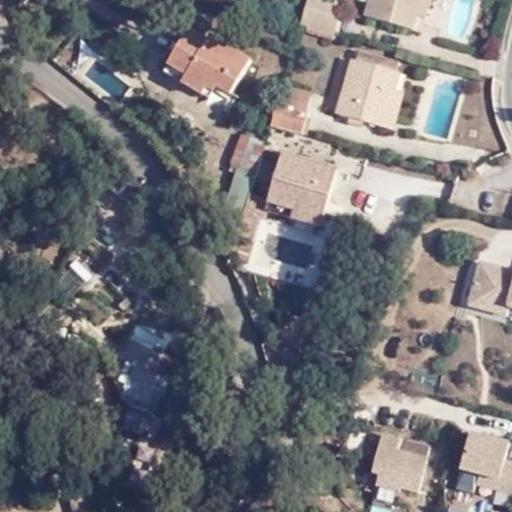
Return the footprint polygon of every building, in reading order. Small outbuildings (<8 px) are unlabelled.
[(308,25),(315,1),(312,0),(309,0),(302,23),(308,25)] [(413,14),(417,0),(381,0),(380,5),(368,2),(363,15),(408,30),(413,14)] [(430,0),(417,0),(413,14),(424,16),(430,0)] [(308,25),(338,34),(345,10),(315,1),(308,25)] [(178,65),(220,90),(224,83),(239,91),(260,60),(226,36),(220,42),(199,31),(178,65)] [(386,130),(397,95),(405,68),(365,56),(356,69),(342,117),(386,130)] [(214,99),(220,90),(178,65),(172,73),(214,99)] [(283,106),(311,113),(318,93),(290,85),(283,106)] [(407,96),(397,95),(386,130),(398,133),(407,96)] [(278,125),(310,135),(315,114),(311,113),(283,106),(278,125)] [(325,230),(341,175),(290,158),(276,204),(270,203),(267,213),(325,230)] [(369,168),(367,187),(452,196),(454,176),(369,168)] [(248,214),(261,176),(241,170),(230,208),(248,214)] [(511,267),(479,258),(466,304),(509,316),(511,305),(511,267)] [(169,339),(176,342),(180,331),(144,316),(126,353),(157,367),(169,339)] [(184,346),(176,342),(169,339),(157,367),(171,373),(184,346)] [(126,392),(153,406),(168,377),(141,363),(126,392)] [(511,436),(472,426),(461,464),(481,470),(477,484),(511,493),(511,456),(507,455),(511,436)] [(395,443),(384,438),(375,474),(380,478),(377,488),(397,495),(401,489),(416,495),(429,451),(405,443),(402,457),(393,454),(395,443)]
